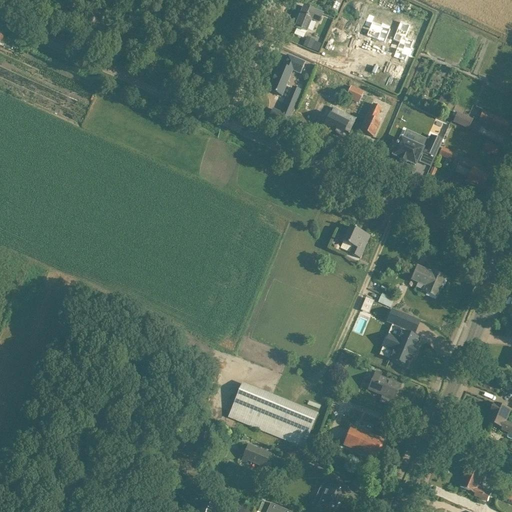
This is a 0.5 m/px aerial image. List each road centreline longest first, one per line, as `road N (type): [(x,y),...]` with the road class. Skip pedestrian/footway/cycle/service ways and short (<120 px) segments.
road 1 (unclassified): [(503,249),(229,124)]
road 2 (unclassified): [(229,124),(0,19)]
road 3 (secondary): [(399,511),(480,318)]
road 4 (unclassified): [(280,0),(229,124)]
